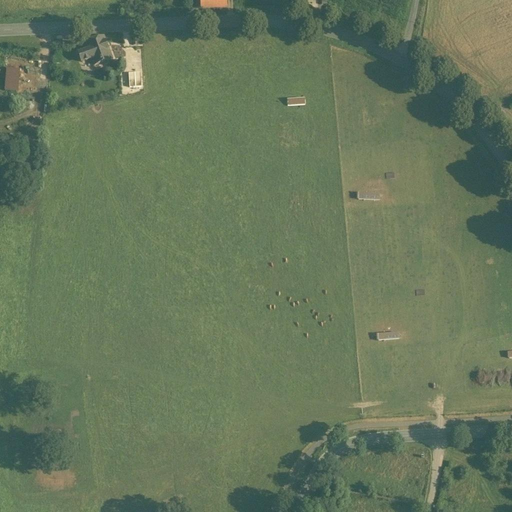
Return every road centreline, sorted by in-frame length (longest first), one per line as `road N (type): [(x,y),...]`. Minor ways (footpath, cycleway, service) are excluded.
road 1 (secondary): [(402,60),(345,35),(267,24),(0,32)]
road 2 (secondary): [(511,430),(355,443),(325,462),(300,511)]
road 3 (secondary): [(511,162),(428,71),(402,60)]
